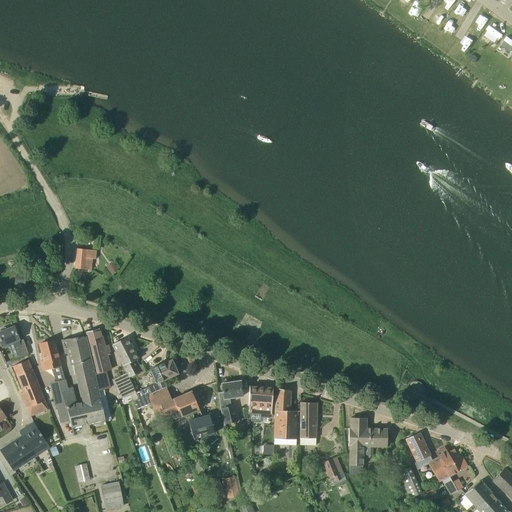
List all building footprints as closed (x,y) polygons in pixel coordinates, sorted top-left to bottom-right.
[(77,249),(75,268),(91,270),(92,259),(95,259),(96,251),(77,249)] [(111,275),(118,270),(115,265),(108,270),(111,275)] [(15,284),(25,284),(25,276),(15,276),(15,284)] [(12,352),(15,359),(28,354),(23,339),(19,341),(18,339),(19,339),(14,327),(7,330),(7,328),(5,327),(0,329),(0,330),(0,331),(0,332),(0,340),(2,346),(12,342),(16,350),(12,352)] [(98,390),(103,389),(111,387),(107,371),(110,370),(99,328),(85,332),(96,374),(94,374),(98,390)] [(72,365),(75,364),(77,364),(87,402),(76,404),(72,387),(68,388),(62,390),(70,420),(72,427),(105,419),(100,398),(98,390),(94,374),(85,336),(66,339),(72,365)] [(127,337),(112,344),(126,372),(129,377),(140,372),(141,372),(141,373),(145,370),(143,363),(140,365),(137,360),(138,359),(127,337)] [(43,370),(61,365),(54,340),(40,344),(44,360),(40,361),(43,370)] [(27,408),(37,404),(40,411),(47,408),(28,360),(13,366),(24,392),(21,393),(27,408)] [(149,394),(166,387),(163,380),(178,374),(172,360),(150,369),(156,383),(137,392),(136,392),(143,406),(151,403),(150,401),(152,401),(149,394)] [(62,422),(70,420),(62,390),(68,388),(65,379),(57,381),(52,385),(57,409),(59,409),(62,422)] [(231,405),(230,398),(242,397),(240,381),(222,384),(223,392),(218,393),(220,408),(224,425),(239,421),(235,404),(231,405)] [(273,389),(273,388),(249,386),(248,412),(271,414),(273,389)] [(166,387),(149,394),(152,401),(150,401),(151,403),(153,408),(160,405),(164,415),(178,409),(181,417),(185,415),(186,417),(193,414),(192,412),(199,409),(191,392),(192,391),(172,399),(166,387)] [(290,391),(276,388),(273,418),(273,438),(296,439),(297,412),(297,411),(289,411),(290,391)] [(143,406),(136,392),(130,395),(133,401),(136,409),(143,406)] [(299,438),(300,438),(315,439),(317,403),(301,402),(299,438)] [(157,418),(164,415),(160,405),(153,408),(157,418)] [(208,413),(187,420),(191,433),(194,440),(199,438),(215,433),(210,419),(208,413)] [(349,428),(348,446),(350,446),(349,465),(350,465),(362,465),(362,457),(370,457),(370,455),(370,454),(370,446),(377,446),(387,447),(387,430),(387,429),(366,429),(366,418),(350,418),(350,428),(349,428)] [(23,436),(1,451),(9,464),(13,469),(13,470),(23,463),(21,460),(38,449),(40,452),(49,447),(34,422),(34,423),(21,430),(21,432),(23,436)] [(417,470),(428,463),(438,482),(442,480),(450,495),(457,491),(452,482),(449,476),(438,457),(432,460),(430,456),(430,455),(419,432),(405,439),(416,462),(414,463),(417,470)] [(52,456),(59,454),(56,446),(49,449),(52,456)] [(449,476),(451,475),(458,471),(467,466),(463,459),(459,461),(456,456),(457,456),(453,449),(447,453),(444,447),(436,452),(438,457),(449,476)] [(340,480),(338,475),(343,473),(336,456),(332,459),(323,462),(330,478),(334,476),(337,481),(340,480)] [(78,483),(90,480),(86,464),(75,466),(78,483)] [(421,493),(410,467),(398,473),(410,498),(421,493)] [(511,498),(511,476),(504,469),(493,480),(511,498)] [(263,481),(266,476),(259,471),(255,477),(263,481)] [(239,496),(235,476),(223,479),(228,498),(239,496)] [(458,479),(454,481),(452,482),(457,491),(461,489),(463,488),(458,479)] [(473,504),(477,509),(480,511),(507,511),(480,481),(465,494),(465,495),(458,500),(466,510),(473,504)] [(0,507),(13,500),(7,490),(3,482),(0,483),(0,507)] [(123,506),(122,500),(118,482),(101,486),(105,503),(104,503),(105,510),(123,506)] [(438,498),(435,491),(431,490),(426,492),(430,501),(438,498)] [(449,495),(446,498),(446,497),(439,503),(444,509),(451,503),(449,501),(452,498),(449,495)] [(22,506),(28,504),(24,497),(19,500),(22,506)] [(254,511),(248,498),(239,502),(243,511),(254,511)]
